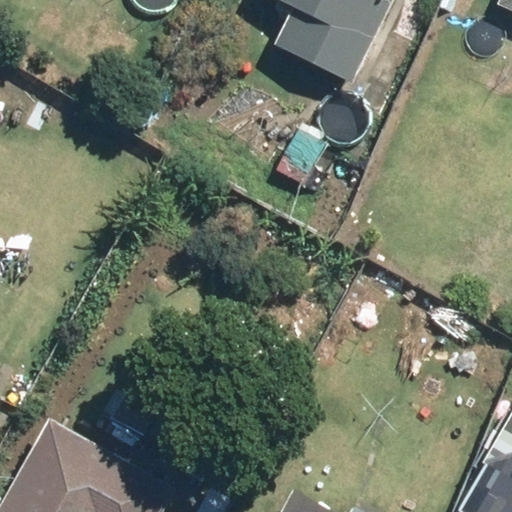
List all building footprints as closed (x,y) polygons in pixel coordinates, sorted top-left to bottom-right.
[(265,0),(247,43),(355,87),(390,0),(265,0)] [(511,0),(488,0),(482,13),(511,25),(511,0)] [(49,422),(0,505),(0,511),(163,511),(174,495),(49,422)] [(450,511),(511,511),(511,438),(491,428),(450,511)] [(276,511),(306,511),(283,500),(276,511)]
